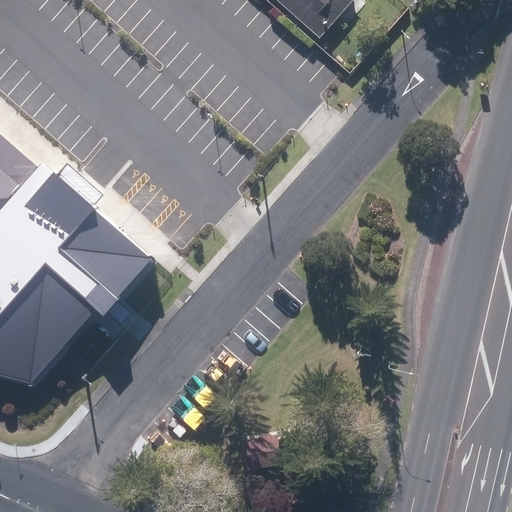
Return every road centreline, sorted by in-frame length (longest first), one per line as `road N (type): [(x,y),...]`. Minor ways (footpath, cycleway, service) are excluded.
road 1 (residential): [(30,504),(422,73),(511,1)]
road 2 (primary): [(413,511),(428,441),(492,347)]
road 3 (primary): [(492,347),(493,452),(480,511)]
